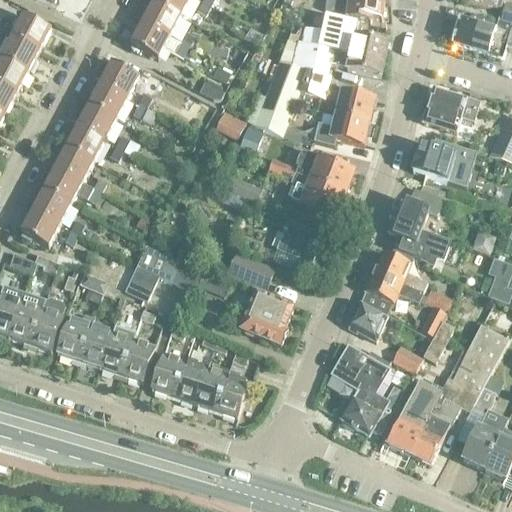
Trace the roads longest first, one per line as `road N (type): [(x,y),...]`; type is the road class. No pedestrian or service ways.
road 1 (residential): [(283,437),(376,211),(416,62)]
road 2 (residential): [(270,460),(0,371)]
road 3 (secondary): [(259,483),(0,406)]
road 4 (secondary): [(0,428),(249,502)]
road 5 (residential): [(0,222),(95,39)]
road 6 (residential): [(456,511),(283,437)]
